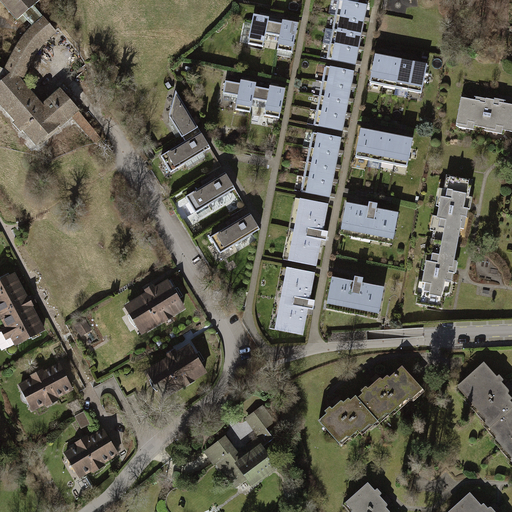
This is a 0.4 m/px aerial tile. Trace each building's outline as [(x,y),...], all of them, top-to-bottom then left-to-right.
[(38,0),(0,0),(19,20),(40,1),(38,0)] [(368,6),(342,1),(330,61),(356,66),(368,6)] [(268,33),(270,17),(254,14),(248,44),(265,47),(268,33)] [(298,22),(270,17),(268,33),(281,36),(279,50),(293,52),(298,22)] [(2,69),(0,67),(0,84),(2,85),(0,86),(0,105),(37,147),(80,108),(60,88),(44,103),(25,82),(39,55),(58,37),(45,18),(19,41),(2,69)] [(429,69),(377,59),(371,87),(424,97),(429,69)] [(354,74),(329,69),(318,127),(343,131),(354,74)] [(255,104),(258,83),(227,77),(224,93),(237,95),(234,112),(253,116),(255,104)] [(286,88),(258,83),(255,104),(267,106),(265,118),(280,119),(286,88)] [(202,135),(176,94),(170,117),(186,143),(202,135)] [(511,106),(468,98),(463,130),(511,138),(511,106)] [(413,143),(362,133),(356,163),(407,173),(413,143)] [(342,139),(316,134),(305,190),(331,195),(342,139)] [(211,149),(202,135),(186,143),(162,156),(171,171),(211,149)] [(223,173),(185,195),(197,216),(235,195),(223,173)] [(472,197),(444,190),(418,304),(446,311),(472,197)] [(329,206),(302,201),(291,262),(318,267),(329,206)] [(398,218),(348,208),(342,237),(392,247),(398,218)] [(246,215),(210,234),(220,253),(257,234),(246,215)] [(316,275),(288,269),(276,331),(304,336),(316,275)] [(15,280),(0,286),(0,330),(9,351),(40,337),(15,280)] [(383,289),(335,281),(330,312),(378,320),(383,289)] [(171,285),(129,309),(145,337),(187,312),(171,285)] [(192,347),(149,371),(165,400),(208,375),(192,347)] [(402,363),(326,422),(347,450),(423,390),(402,363)] [(59,369),(21,387),(33,413),(71,395),(59,369)] [(511,405),(483,371),(458,392),(511,457),(511,405)] [(241,459),(227,441),(209,454),(239,494),(303,447),(269,401),(241,421),(259,445),(241,459)] [(102,432),(65,453),(80,480),(117,459),(102,432)] [(386,511),(369,487),(342,506),(346,511),(386,511)] [(493,511),(476,492),(452,511),(493,511)]
